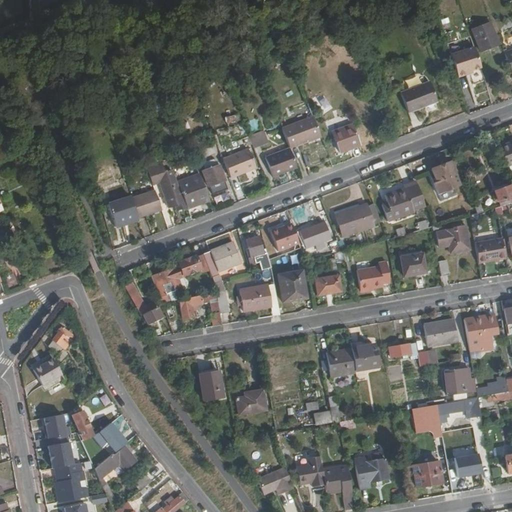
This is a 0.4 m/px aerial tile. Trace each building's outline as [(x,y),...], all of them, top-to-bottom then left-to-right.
[(492,23),(472,30),(480,53),(500,46),(492,23)] [(474,47),(451,55),(458,78),(481,71),(474,47)] [(511,50),(503,54),(510,71),(511,70),(511,50)] [(436,104),(429,84),(399,95),(406,115),(436,104)] [(227,124),(240,121),(238,114),(225,118),(227,124)] [(357,145),(350,124),(330,131),(338,152),(357,145)] [(315,145),(308,126),(283,136),(288,148),(290,155),(315,145)] [(267,142),(262,131),(248,137),(252,148),(267,142)] [(495,144),(490,132),(482,135),(486,147),(495,144)] [(511,164),(511,140),(498,146),(506,167),(511,164)] [(259,166),(252,148),(222,159),(229,177),(259,166)] [(290,155),(288,148),(264,156),(272,176),(295,168),(290,155)] [(226,189),(217,166),(216,166),(214,160),(202,165),(203,168),(199,169),(210,196),(226,189)] [(173,184),(164,162),(145,170),(151,186),(157,184),(166,208),(183,201),(176,182),(173,184)] [(458,185),(450,164),(431,171),(435,181),(432,183),(436,193),(458,185)] [(208,200),(198,174),(176,182),(183,201),(186,209),(208,200)] [(511,192),(511,191),(507,179),(491,186),(491,188),(489,190),(491,196),(495,196),(495,199),(511,192)] [(423,208),(414,182),(403,186),(404,188),(383,195),(386,203),(381,205),(386,222),(411,213),(411,212),(423,208)] [(160,210),(153,190),(129,199),(136,216),(137,219),(160,210)] [(129,199),(128,197),(106,205),(114,228),(123,225),(122,221),(136,216),(129,199)] [(374,225),(367,204),(335,215),(342,236),(374,225)] [(419,229),(427,228),(426,220),(417,222),(419,229)] [(322,241),(330,238),(323,222),(300,231),(305,247),(315,244),(317,249),(323,247),(322,241)] [(292,223),(270,231),(278,252),(300,245),(292,223)] [(468,249),(464,225),(447,228),(447,230),(436,232),(439,249),(449,247),(449,248),(456,247),(456,251),(468,249)] [(270,268),(265,249),(262,250),(258,236),(245,240),(248,250),(246,252),(250,265),(260,262),(262,270),(270,268)] [(341,252),(335,238),(329,241),(334,253),(341,252)] [(504,258),(501,239),(474,243),(477,263),(504,258)] [(239,263),(232,243),(202,254),(213,284),(220,282),(217,272),(239,263)] [(355,255),(354,249),(346,251),(347,257),(355,255)] [(423,272),(421,254),(399,258),(402,276),(423,272)] [(180,288),(178,284),(183,282),(181,276),(200,269),(195,256),(175,263),(176,266),(150,276),(158,297),(180,288)] [(447,275),(444,260),(436,261),(438,276),(447,275)] [(389,283),(385,262),(376,263),(376,265),(355,269),(359,291),(381,287),(381,284),(389,283)] [(305,299),(300,272),(277,276),(282,303),(305,299)] [(10,291),(19,287),(14,273),(4,277),(10,291)] [(340,291),(337,274),(313,278),(316,295),(340,291)] [(270,306),(266,286),(239,290),(242,311),(270,306)] [(142,309),(132,291),(127,294),(140,317),(142,317),(147,326),(161,318),(155,309),(150,311),(147,306),(142,309)] [(228,312),(224,292),(215,293),(216,297),(219,314),(228,312)] [(194,304),(210,302),(212,314),(210,314),(212,327),(221,325),(219,314),(216,297),(214,297),(214,293),(178,300),(181,319),(192,318),(190,310),(195,309),(194,304)] [(511,304),(507,305),(508,308),(502,309),(505,324),(511,322),(511,304)] [(497,332),(493,313),(486,314),(486,313),(471,316),(473,328),(465,329),(468,349),(491,346),(489,333),(497,332)] [(456,341),(452,320),(423,325),(426,346),(456,341)] [(63,329),(53,341),(63,349),(65,351),(75,339),(63,329)] [(63,349),(53,341),(49,346),(59,355),(63,349)] [(415,354),(413,343),(387,348),(389,358),(415,354)] [(376,367),(373,345),(350,349),(354,371),(376,367)] [(354,371),(350,349),(325,353),(330,375),(354,371)] [(427,365),(425,349),(416,350),(419,366),(427,365)] [(64,375),(54,359),(35,371),(45,387),(64,375)] [(474,391),(471,377),(468,377),(466,368),(443,372),(447,395),(474,391)] [(221,397),(217,373),(196,376),(201,401),(221,397)] [(507,392),(505,382),(499,383),(501,393),(507,392)] [(492,395),(490,387),(475,390),(477,398),(492,395)] [(265,410),(261,390),(248,392),(248,398),(235,400),(235,405),(237,405),(238,414),(265,410)] [(492,403),(511,399),(511,391),(507,392),(501,393),(492,395),(477,398),(478,408),(492,405),(492,403)] [(336,407),(334,397),(326,399),(330,424),(338,423),(335,408),(336,407)] [(478,408),(477,398),(470,399),(473,417),(480,416),(478,408)] [(305,403),(306,411),(318,410),(317,401),(305,403)] [(465,411),(463,401),(436,406),(439,421),(449,419),(448,414),(465,411)] [(436,406),(436,405),(411,410),(412,418),(433,415),(434,418),(429,419),(432,440),(442,439),(439,421),(436,406)] [(74,416),(88,449),(97,445),(84,412),(74,416)] [(43,418),(48,440),(69,435),(64,413),(43,418)] [(354,419),(340,423),(342,431),(356,427),(354,419)] [(109,439),(114,448),(128,441),(123,432),(109,439)] [(126,447),(96,472),(98,476),(103,487),(106,485),(105,480),(122,465),(126,470),(136,462),(129,454),(131,453),(126,447)] [(511,472),(511,455),(503,457),(506,474),(511,472)] [(321,471),(319,456),(308,458),(309,465),(297,467),(299,484),(312,482),(312,486),(324,485),(321,471)] [(386,479),(383,460),(364,464),(363,459),(353,461),(358,488),(367,487),(367,482),(386,479)] [(440,483),(436,461),(410,465),(412,478),(406,479),(408,488),(440,483)] [(353,508),(346,467),(321,471),(324,485),(325,492),(340,490),(343,509),(353,508)] [(459,493),(454,468),(447,469),(451,494),(459,493)] [(96,472),(95,469),(54,479),(56,486),(87,479),(98,476),(96,472)] [(293,490),(284,469),(257,481),(264,496),(276,491),(278,496),(293,490)] [(141,491),(153,482),(147,475),(135,484),(141,491)] [(98,476),(87,479),(92,511),(114,511),(115,511),(103,487),(98,476)] [(0,490),(0,498),(9,496),(7,489),(0,490)] [(175,511),(185,504),(180,498),(175,501),(172,498),(165,504),(167,507),(162,511),(161,510),(158,511),(175,511)] [(115,511),(114,511),(132,511),(133,511),(127,502),(115,511)]
